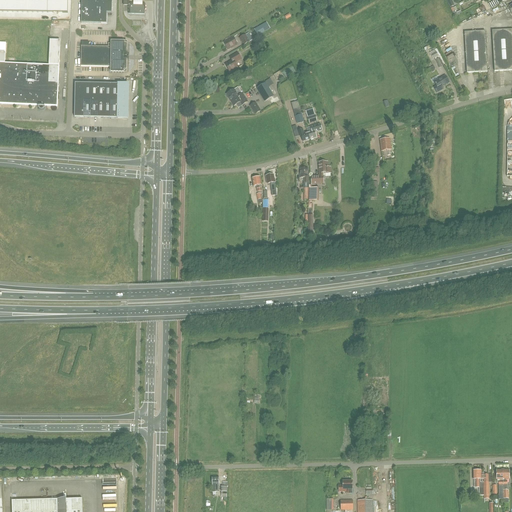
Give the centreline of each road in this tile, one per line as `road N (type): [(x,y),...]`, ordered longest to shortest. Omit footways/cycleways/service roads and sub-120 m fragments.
road 1 (motorway): [(511,249),(333,281),(91,297)]
road 2 (motorway): [(95,310),(331,294),(511,263)]
road 3 (unclassified): [(183,172),(268,164),(511,91)]
road 4 (unclassified): [(229,466),(511,459)]
road 5 (primary): [(163,425),(169,173)]
road 6 (unclassified): [(142,172),(136,417)]
road 7 (primary): [(156,173),(152,367)]
road 8 (primary): [(169,173),(173,0)]
road 9 (unclassified): [(183,172),(187,0)]
road 10 (primary): [(161,0),(156,165)]
road 11 (motorway): [(142,164),(0,152)]
road 12 (motorway): [(0,160),(142,172)]
road 13 (motorway): [(0,426),(136,425)]
road 14 (motorway): [(136,417),(0,417)]
road 15 (unclassified): [(68,134),(75,0)]
road 16 (unclassified): [(121,16),(145,50),(143,135)]
